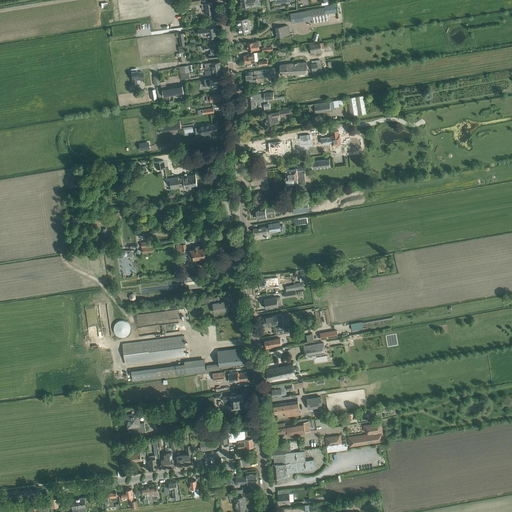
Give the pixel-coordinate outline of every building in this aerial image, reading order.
[(191,6),(201,4),(200,0),(181,3),(182,10),(190,9),(190,7),(191,7),(191,6)] [(214,13),(213,2),(205,3),(202,4),(203,9),(206,9),(206,14),(214,13)] [(329,6),(290,13),(292,23),(312,19),(312,23),(338,19),(336,6),(329,7),(329,6)] [(248,17),(236,19),(237,26),(250,24),(248,17)] [(251,32),(250,24),(237,26),(239,34),(251,32)] [(290,35),(289,31),(288,25),(276,27),(276,31),(276,32),(278,37),(290,35)] [(217,37),(216,27),(207,28),(198,29),(199,34),(208,33),(208,38),(217,37)] [(258,48),(258,44),(257,41),(247,43),(248,51),(256,50),(255,49),(258,48)] [(323,42),(309,44),(311,55),(322,53),(322,52),(325,52),(323,42)] [(220,56),(220,54),(219,53),(219,52),(218,43),(198,46),(198,47),(199,50),(201,50),(201,49),(205,49),(205,50),(211,49),(211,52),(209,53),(210,58),(220,57),(220,56)] [(249,55),(244,55),(245,61),(246,64),(255,63),(255,62),(255,60),(254,56),(256,56),(255,54),(254,54),(249,55)] [(312,63),(311,63),(313,73),(323,71),(321,60),(312,62),(312,63)] [(221,66),(220,61),(212,62),(205,63),(206,69),(213,68),(213,69),(213,70),(217,70),(216,67),(221,66)] [(308,72),(307,62),(280,64),(281,75),(308,72)] [(277,76),(276,68),(254,70),(254,71),(255,77),(258,76),(258,78),(264,77),(277,76)] [(144,79),(143,72),(138,73),(137,71),(131,72),(132,77),(131,77),(132,77),(133,84),(137,84),(137,80),(144,79)] [(255,77),(254,71),(246,72),(247,81),(257,80),(257,81),(264,81),(264,77),(258,78),(258,76),(255,77)] [(210,78),(203,79),(203,84),(203,86),(207,85),(209,87),(211,87),(214,86),(219,86),(219,85),(220,84),(220,82),(219,82),(219,79),(211,79),(210,78)] [(184,93),(182,85),(162,88),(164,97),(184,93)] [(227,100),(226,94),(206,96),(207,102),(227,100)] [(348,97),(350,116),(366,114),(364,95),(348,97)] [(257,102),(262,102),(262,97),(259,97),(259,98),(256,98),(256,100),(247,101),(248,107),(257,106),(257,102)] [(314,104),(308,105),(309,112),(315,112),(316,112),(330,110),(329,102),(314,104)] [(279,122),(277,116),(290,113),(289,108),(279,110),(279,112),(272,113),(266,114),(267,124),(274,123),(279,122)] [(180,120),(157,123),(158,132),(181,129),(180,120)] [(210,123),(199,125),(201,136),(212,134),(212,132),(217,131),(216,124),(211,125),(210,123)] [(328,137),(321,138),(322,144),(329,143),(331,142),(332,145),(341,144),(340,135),(339,135),(338,130),(331,132),(332,136),(330,136),(331,137),(328,138),(328,137)] [(271,141),(270,141),(271,151),(272,151),(275,151),(278,151),(278,150),(282,150),(281,140),(271,141)] [(307,189),(304,169),(313,168),(330,166),(329,159),(312,161),(313,166),(304,168),(304,167),(302,167),(302,166),(298,167),(298,168),(297,168),(286,169),(287,179),(288,179),(288,180),(286,180),(286,181),(286,182),(286,183),(286,184),(286,185),(287,185),(294,184),(296,183),(297,190),(307,189)] [(164,161),(156,162),(157,169),(165,168),(164,168),(163,161),(164,161)] [(198,186),(196,174),(170,179),(171,188),(185,186),(186,189),(191,188),(191,187),(198,186)] [(316,199),(296,202),(297,209),(317,207),(316,199)] [(275,216),(274,206),(256,209),(258,219),(275,216)] [(117,213),(110,214),(110,217),(111,219),(126,217),(126,216),(131,215),(130,210),(121,212),(117,212),(117,213)] [(266,226),(254,228),(255,235),(267,232),(270,232),(281,230),(279,222),(269,224),(269,226),(266,226)] [(186,242),(176,244),(177,250),(187,249),(186,242)] [(206,254),(206,252),(205,251),(204,247),(200,248),(199,246),(194,246),(194,248),(188,249),(189,253),(190,253),(191,258),(194,258),(195,258),(195,260),(200,259),(200,258),(206,257),(205,254),(206,254)] [(117,253),(116,254),(118,256),(120,258),(122,257),(124,256),(127,256),(129,256),(131,257),(133,254),(134,251),(133,251),(131,250),(129,250),(126,250),(124,250),(122,251),(119,252),(117,253)] [(278,283),(278,277),(259,279),(260,288),(266,287),(266,288),(275,287),(275,284),(278,283)] [(294,284),(286,286),(287,292),(304,288),(303,282),(294,283),(294,284)] [(278,306),(277,297),(264,299),(266,308),(278,306)] [(190,302),(187,302),(188,309),(191,309),(190,307),(199,305),(199,304),(211,302),(210,298),(198,300),(190,302)] [(219,302),(214,303),(215,311),(215,314),(219,313),(219,310),(221,310),(225,309),(224,306),(225,306),(224,301),(219,302)] [(284,324),(282,314),(263,317),(264,326),(279,323),(281,325),(284,324)] [(113,336),(129,336),(129,320),(113,321),(113,336)] [(362,322),(351,323),(352,330),(363,328),(362,322)] [(320,333),(321,340),(327,339),(338,337),(337,331),(326,332),(320,333)] [(148,340),(123,343),(125,363),(150,360),(186,355),(187,355),(186,350),(184,335),(148,340)] [(281,344),(281,338),(265,341),(266,349),(271,348),(271,346),(281,344)] [(323,343),(310,345),(303,346),(304,352),(314,351),(314,355),(325,353),(323,343)] [(237,348),(217,351),(219,364),(219,366),(220,366),(247,363),(245,351),(237,352),(237,348)] [(295,374),(294,369),(292,364),(266,370),(269,380),(281,377),(295,374)] [(225,379),(224,372),(213,373),(213,378),(213,380),(225,379)] [(239,381),(238,373),(238,372),(230,373),(230,377),(228,377),(229,382),(231,382),(239,381)] [(248,380),(247,372),(238,373),(239,381),(243,380),(248,380)] [(285,391),(284,384),(279,384),(279,388),(272,389),(273,392),(271,393),(271,395),(273,395),(273,396),(282,395),(282,391),(285,391)] [(242,406),(241,400),(243,399),(242,394),(235,395),(235,393),(231,393),(231,395),(223,396),(224,400),(227,400),(228,407),(232,407),(242,406)] [(323,406),(320,395),(304,399),(306,410),(323,406)] [(300,414),(299,406),(298,401),(274,404),(275,414),(285,412),(285,417),(300,414)] [(146,431),(145,423),(139,423),(138,415),(129,416),(129,421),(127,422),(128,427),(131,427),(131,431),(135,431),(135,432),(146,431)] [(306,433),(304,422),(286,425),(287,432),(288,436),(306,433)] [(287,432),(286,425),(284,426),(283,423),(277,424),(278,427),(277,427),(279,434),(287,432)] [(368,434),(349,437),(350,446),(359,444),(382,441),(381,432),(382,432),(381,423),(374,424),(364,425),(365,432),(368,431),(368,434)] [(247,428),(230,430),(231,436),(236,436),(236,440),(243,439),(243,443),(246,442),(246,447),(254,446),(255,446),(255,444),(256,444),(255,438),(254,435),(249,435),(247,435),(247,428)] [(219,430),(214,431),(216,439),(216,443),(220,442),(220,444),(228,443),(227,430),(227,429),(219,430)] [(230,430),(227,430),(228,443),(234,442),(234,444),(234,446),(238,445),(239,449),(245,448),(245,447),(246,447),(246,442),(243,443),(243,439),(236,440),(236,436),(231,436),(230,430)] [(337,437),(337,435),(329,437),(330,445),(343,442),(342,436),(337,437)] [(217,447),(216,439),(201,441),(202,450),(209,449),(209,448),(217,447)] [(347,442),(340,443),(328,445),(327,445),(328,452),(348,449),(347,442)] [(290,443),(286,443),(285,444),(285,447),(271,448),(272,457),(274,457),(286,456),(286,452),(286,451),(291,451),(290,443)] [(141,459),(140,452),(146,451),(145,444),(139,445),(139,448),(136,448),(137,452),(131,453),(133,460),(141,459)] [(159,458),(157,445),(153,445),(155,455),(149,456),(150,459),(151,468),(152,468),(153,469),(155,468),(156,467),(157,467),(156,458),(159,458)] [(191,463),(190,453),(192,453),(191,449),(191,445),(185,445),(185,450),(187,449),(187,454),(184,454),(185,464),(191,463)] [(315,469),(314,464),(313,459),(305,460),(304,451),(286,452),(286,456),(274,457),(275,464),(273,464),(274,478),(275,484),(281,483),(281,478),(286,477),(289,477),(289,473),(297,472),(315,469)] [(236,481),(233,481),(233,484),(240,484),(240,480),(257,478),(257,472),(246,473),(246,475),(236,476),(236,481)] [(199,491),(198,483),(197,483),(196,480),(193,480),(192,479),(191,480),(190,480),(190,481),(191,488),(194,488),(195,495),(201,494),(201,490),(199,491)] [(177,482),(169,483),(170,488),(170,489),(173,488),(173,492),(174,495),(172,495),(173,499),(179,498),(178,492),(178,491),(177,487),(177,482)] [(150,496),(149,493),(148,486),(142,487),(143,494),(145,494),(146,498),(144,498),(145,503),(148,503),(149,504),(148,500),(151,499),(151,496),(150,496)] [(153,502),(152,493),(154,492),(154,494),(155,494),(157,494),(158,493),(157,492),(158,492),(157,487),(154,487),(154,486),(148,486),(149,493),(150,496),(151,496),(151,499),(148,500),(149,504),(153,504),(153,502)] [(133,499),(132,489),(129,489),(128,489),(127,489),(126,490),(126,492),(121,493),(122,498),(129,497),(129,500),(133,499)] [(290,501),(290,494),(293,493),(293,489),(284,490),(285,494),(278,494),(279,502),(290,501)] [(117,500),(117,496),(116,491),(107,492),(108,497),(112,497),(112,500),(117,500)] [(85,505),(84,496),(77,497),(78,506),(79,506),(79,509),(79,511),(85,511),(85,509),(83,509),(83,506),(85,505)] [(79,511),(79,509),(79,506),(78,506),(77,497),(71,498),(72,508),(70,508),(71,511),(79,511)] [(245,506),(244,500),(243,500),(243,497),(235,498),(236,511),(244,511),(244,506),(245,506)] [(58,507),(57,499),(50,500),(51,508),(58,507)]
